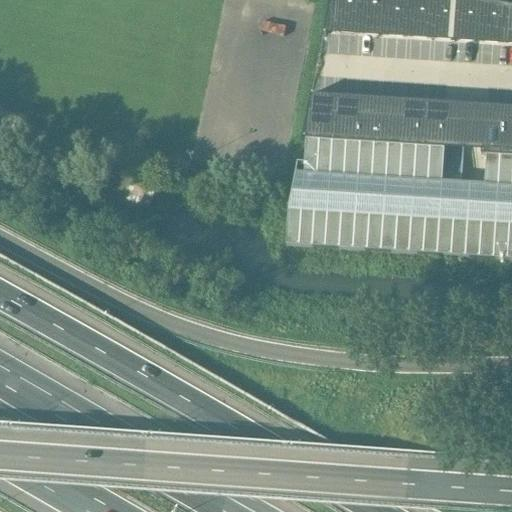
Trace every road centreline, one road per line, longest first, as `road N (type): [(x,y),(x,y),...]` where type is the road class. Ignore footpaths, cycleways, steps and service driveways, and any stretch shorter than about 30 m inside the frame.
road 1 (motorway): [(511,491),(0,456)]
road 2 (motorway): [(375,511),(0,296)]
road 3 (motorway): [(231,511),(0,377)]
road 4 (motorway): [(0,452),(104,511)]
